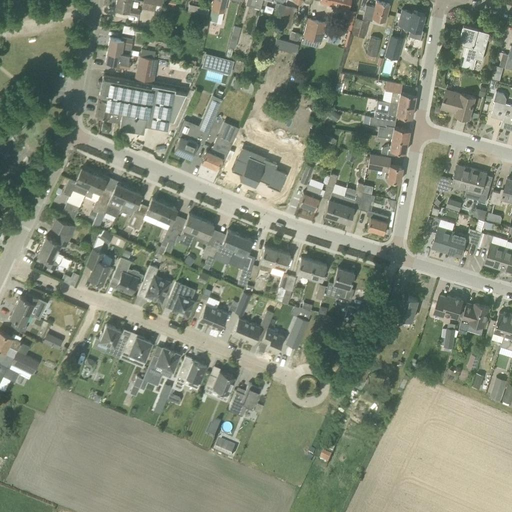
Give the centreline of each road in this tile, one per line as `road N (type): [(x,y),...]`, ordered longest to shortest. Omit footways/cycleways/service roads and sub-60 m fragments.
road 1 (residential): [(393,256),(262,213),(70,131)]
road 2 (residential): [(8,264),(292,381)]
road 3 (residential): [(70,131),(94,0)]
road 4 (residential): [(416,129),(440,0)]
road 5 (residential): [(393,256),(416,129)]
road 6 (residential): [(393,256),(511,292)]
